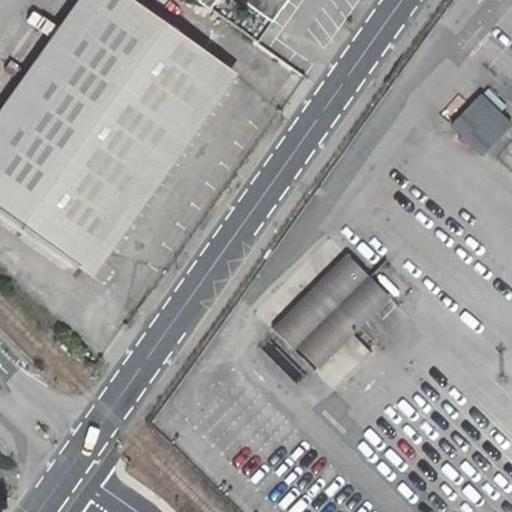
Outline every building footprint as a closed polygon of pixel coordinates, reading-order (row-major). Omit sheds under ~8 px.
[(102,0),(0,142),(0,168),(120,0),(102,0)] [(210,54),(133,0),(120,0),(0,168),(0,210),(77,266),(94,242),(83,234),(210,54)] [(240,0),(272,22),(287,0),(240,0)] [(83,234),(94,242),(223,63),(210,54),(83,234)] [(511,120),(482,94),(452,126),(486,157),(511,128),(511,120)] [(318,284),(358,326),(388,297),(346,256),(318,284)] [(302,299),(343,341),(358,326),(318,284),(302,299)] [(274,327),(313,368),(343,341),(302,299),(274,327)]
